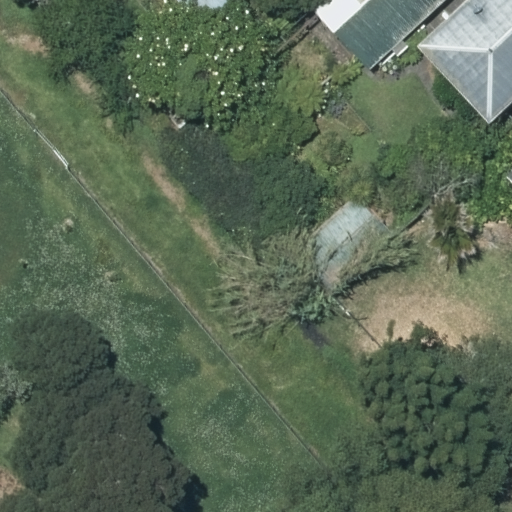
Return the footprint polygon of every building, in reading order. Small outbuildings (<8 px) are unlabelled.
[(189,0),(206,18),(225,0),(189,0)] [(312,0),(372,63),(438,0),(312,0)] [(511,0),(458,0),(420,35),(492,112),(511,92),(511,0)] [(215,97),(250,66),(231,45),(196,75),(215,97)] [(357,190),(296,245),(335,288),(396,233),(357,190)] [(446,261),(430,275),(440,285),(455,271),(446,261)]
